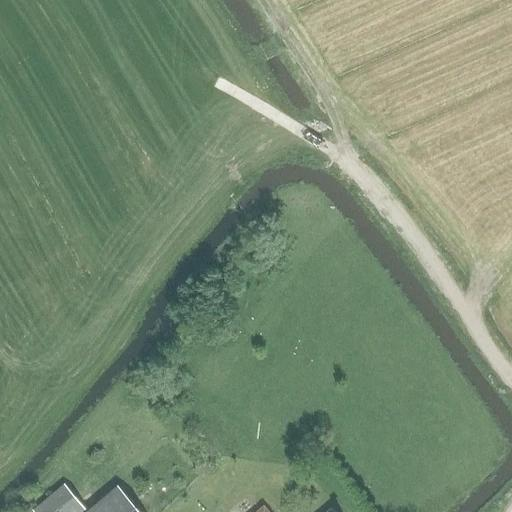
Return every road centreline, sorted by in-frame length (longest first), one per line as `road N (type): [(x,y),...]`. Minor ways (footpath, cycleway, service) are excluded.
road 1 (track): [(511,374),(394,206),(336,155),(237,90),(190,0)]
road 2 (track): [(237,90),(54,0)]
